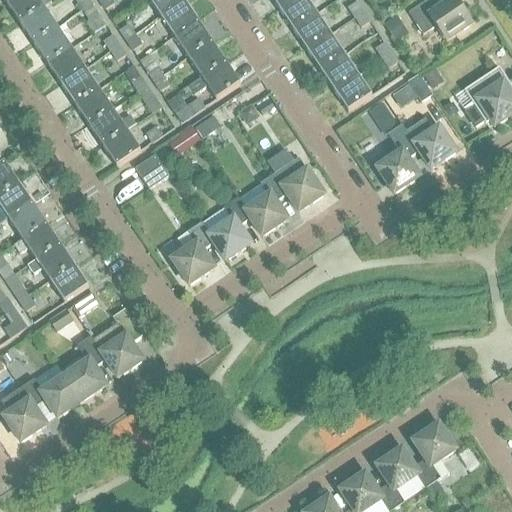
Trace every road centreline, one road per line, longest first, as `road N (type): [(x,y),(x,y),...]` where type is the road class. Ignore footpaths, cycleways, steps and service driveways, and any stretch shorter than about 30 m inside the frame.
road 1 (residential): [(0,56),(180,322)]
road 2 (residential): [(180,322),(202,355),(0,483)]
road 3 (residential): [(268,511),(446,393),(459,395),(473,419)]
road 4 (residential): [(357,204),(220,0)]
road 5 (residential): [(180,322),(357,204)]
road 6 (residential): [(357,204),(378,237),(471,176),(476,160),(511,136)]
